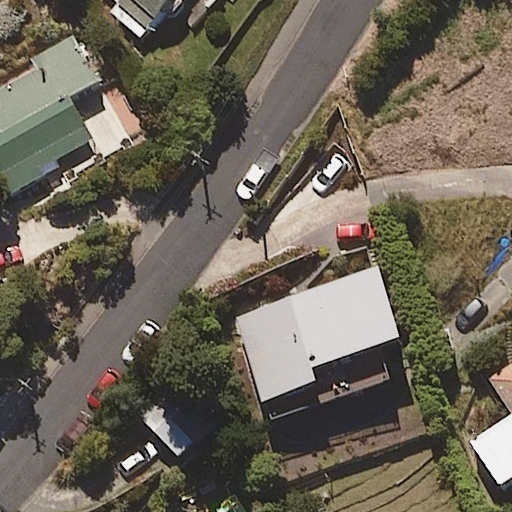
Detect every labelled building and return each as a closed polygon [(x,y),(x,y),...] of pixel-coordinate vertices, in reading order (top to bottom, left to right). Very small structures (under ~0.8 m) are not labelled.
[(104,0),(139,37),(178,0),(104,0)] [(103,82),(74,38),(0,87),(0,178),(10,194),(93,139),(69,104),(103,82)] [(374,244),(362,189),(318,199),(330,254),(374,244)] [(402,338),(378,266),(234,314),(264,403),(272,400),(278,419),(392,381),(380,346),(402,338)] [(511,366),(490,381),(511,413),(511,417),(473,444),(502,488),(511,481),(511,366)] [(236,407),(212,378),(153,427),(178,456),(236,407)]
